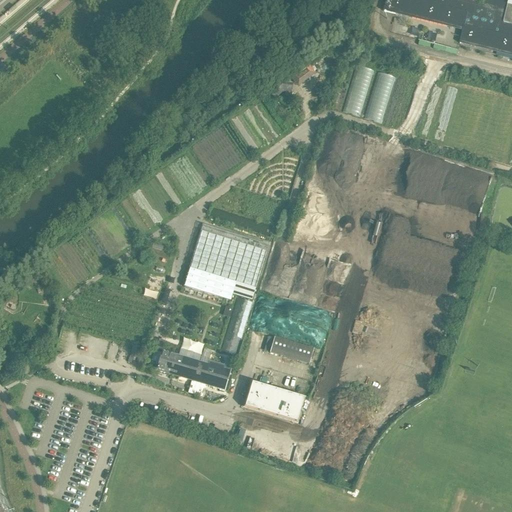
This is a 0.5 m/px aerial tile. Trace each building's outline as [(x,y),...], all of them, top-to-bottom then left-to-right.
[(511,0),(386,0),(384,12),(395,14),(396,12),(464,29),(461,42),(496,50),(511,54),(511,0)] [(30,24),(31,26),(53,7),(52,7),(51,6),(50,5),(48,5),(30,21),(30,23),(30,24)] [(295,73),(300,82),(316,74),(311,65),(295,73)] [(343,112),(360,117),(374,71),(357,65),(343,112)] [(382,123),(395,77),(377,72),(364,118),(382,123)] [(270,92),(274,97),(278,94),(276,92),(282,87),(287,88),(286,91),(291,92),(292,85),(281,83),(270,92)] [(255,289),(267,252),(201,232),(193,257),(190,269),(184,288),(227,300),(229,301),(230,301),(232,295),(251,302),(255,289)] [(19,281),(13,286),(15,289),(22,284),(19,281)] [(0,303),(5,306),(9,300),(4,297),(0,303)] [(237,298),(221,352),(222,352),(236,356),(252,303),(237,298)] [(226,306),(224,315),(231,316),(233,308),(226,306)] [(274,338),(270,353),(309,365),(313,349),(274,338)] [(144,351),(128,346),(122,364),(138,369),(144,351)] [(209,361),(208,365),(207,365),(200,363),(199,362),(199,363),(192,361),(193,360),(192,360),(192,361),(185,358),(184,358),(177,356),(170,354),(169,353),(169,354),(162,352),(162,351),(161,352),(162,352),(160,359),(159,358),(159,359),(158,363),(158,364),(156,370),(156,371),(163,373),(164,373),(171,375),(178,377),(179,378),(186,380),(187,380),(193,382),(194,382),(201,384),(202,384),(209,386),(206,397),(221,402),(224,391),(225,391),(225,390),(231,369),(232,368),(230,368),(224,366),(223,366),(209,361)] [(243,408),(245,408),(297,424),(300,413),(299,412),(300,408),(302,408),(305,398),(251,382),(243,408)]
